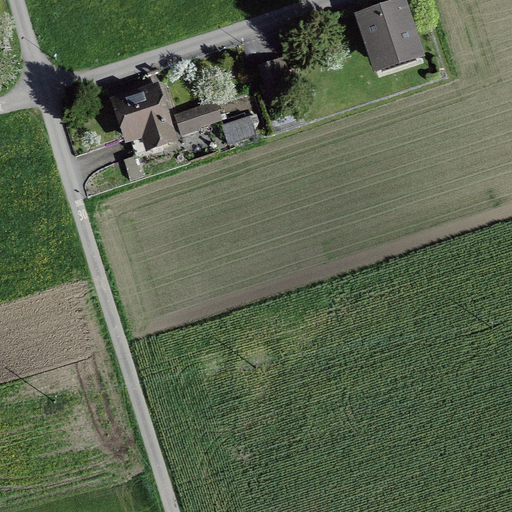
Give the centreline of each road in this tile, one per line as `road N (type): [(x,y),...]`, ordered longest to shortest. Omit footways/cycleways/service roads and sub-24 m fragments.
road 1 (track): [(42,93),(171,511)]
road 2 (unclassified): [(335,0),(42,93)]
